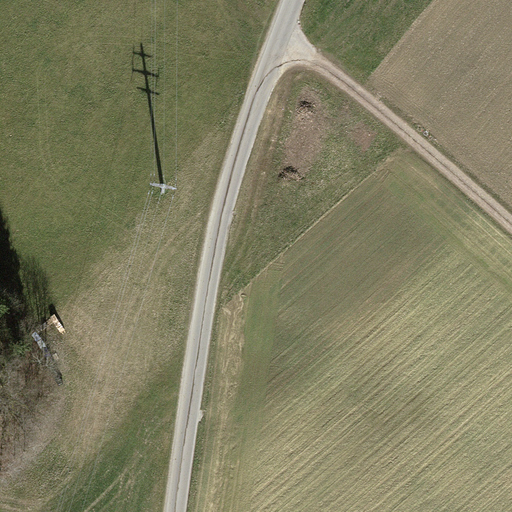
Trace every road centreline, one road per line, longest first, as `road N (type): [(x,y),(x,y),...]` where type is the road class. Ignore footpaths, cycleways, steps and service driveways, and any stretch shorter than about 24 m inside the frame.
road 1 (unclassified): [(176,511),(220,230),(291,0)]
road 2 (track): [(278,34),(372,100),(511,222)]
